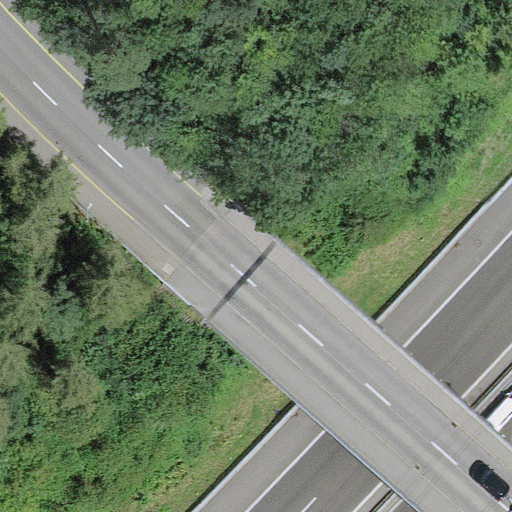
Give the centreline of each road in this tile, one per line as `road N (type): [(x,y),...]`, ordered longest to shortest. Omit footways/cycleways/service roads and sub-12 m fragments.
road 1 (tertiary): [(0,45),(111,155),(511,511)]
road 2 (motorway): [(511,291),(303,511)]
